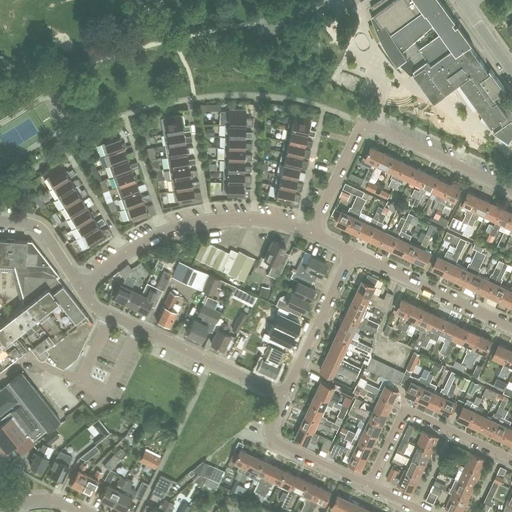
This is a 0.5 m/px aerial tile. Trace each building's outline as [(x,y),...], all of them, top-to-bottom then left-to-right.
[(388,34),(436,0),(379,0),(371,6),(375,13),(374,14),(371,16),(373,21),(374,22),(375,26),(377,29),(379,33),(382,39),(388,35),(388,34)] [(471,47),(470,45),(472,43),(459,24),(456,26),(453,22),(456,20),(441,0),(436,0),(388,34),(388,35),(382,39),(384,42),(389,51),(398,62),(404,58),(410,67),(414,73),(415,74),(429,93),(435,102),(446,93),(455,86),(473,111),(478,108),(483,114),(480,120),(491,125),(492,127),(500,121),(503,126),(494,133),(509,143),(511,138),(511,108),(509,108),(499,94),(505,89),(492,71),(490,72),(471,47)] [(252,117),(245,117),(245,114),(245,109),(229,109),(229,112),(220,112),(220,125),(225,125),(245,126),(247,126),(252,126),(252,117)] [(190,130),(189,124),(184,125),(183,115),(161,119),(163,135),(183,131),(190,130)] [(311,119),(295,115),(294,119),(290,118),(287,130),(306,134),(313,136),(315,131),(309,129),(311,119)] [(252,138),(252,132),(245,132),(245,126),(225,125),(225,137),(245,137),(252,138)] [(312,142),(305,140),(306,134),(287,130),(285,141),(304,145),(310,147),(312,142)] [(192,141),(191,136),(184,137),(183,131),(163,135),(165,146),(185,142),(192,141)] [(122,143),(120,137),(101,144),(106,156),(124,149),(126,148),(124,142),(122,143)] [(252,149),(252,143),(245,143),(245,137),(225,137),(224,148),(244,149),(252,149)] [(310,151),(303,149),(304,145),(285,141),(282,152),(302,156),(308,158),(310,151)] [(194,153),(193,147),(186,148),(185,142),(165,146),(167,157),(187,154),(194,153)] [(370,180),(371,177),(383,152),(379,150),(371,146),(366,158),(363,157),(360,164),(369,168),(360,186),(366,188),(370,180)] [(85,148),(79,152),(85,161),(91,157),(85,148)] [(244,149),(224,148),(224,159),(244,160),(251,160),(251,155),(244,154),(244,149)] [(128,159),(130,158),(135,157),(133,151),(126,154),(124,149),(106,156),(110,166),(128,159)] [(306,169),(308,162),(301,160),(302,156),(282,152),(280,163),(299,168),(306,169)] [(389,169),(394,157),(387,153),(387,154),(383,152),(371,177),(375,179),(379,172),(380,173),(383,167),(389,169)] [(196,164),(195,158),(188,159),(187,154),(167,157),(169,168),(189,165),(196,164)] [(393,187),(405,163),(401,161),(402,160),(394,157),(389,169),(394,172),(391,178),(392,179),(389,185),(393,187)] [(132,170),(139,167),(137,162),(130,165),(128,159),(110,166),(113,177),(132,170)] [(251,171),(251,166),(244,166),(244,160),(224,159),(224,171),(244,171),(251,171)] [(52,189),(69,178),(75,174),(72,170),(66,173),(61,164),(60,163),(47,172),(47,173),(49,176),(46,178),(52,189)] [(303,180),(305,173),(298,171),(299,168),(280,163),(277,174),(297,179),(303,180)] [(410,179),(416,167),(409,164),(405,163),(393,187),(398,190),(401,183),(402,183),(405,177),(410,179)] [(198,175),(197,170),(190,171),(189,165),(169,168),(171,179),(191,176),(198,175)] [(421,185),(427,173),(423,171),(423,170),(416,167),(410,179),(416,182),(416,183),(421,185)] [(132,170),(113,177),(117,188),(136,181),(138,180),(136,174),(134,175),(132,170)] [(245,183),(246,177),(244,177),(244,171),(224,171),(224,173),(228,173),(228,183),(243,183),(245,183)] [(423,193),(424,194),(428,187),(433,190),(439,178),(431,174),(431,175),(427,173),(421,185),(419,191),(416,198),(420,200),(423,193)] [(301,192),(303,184),(296,182),(297,179),(277,174),(275,185),(294,190),(301,192)] [(173,191),(193,187),(200,186),(199,181),(192,182),(191,176),(171,179),(173,191)] [(58,199),(78,186),(81,184),(78,179),(72,183),(69,178),(52,189),(58,199)] [(438,208),(449,183),(446,182),(446,181),(439,178),(433,190),(438,193),(435,199),(437,199),(434,206),(438,208)] [(379,184),(370,180),(366,188),(375,192),(379,184)] [(140,191),(147,189),(145,183),(138,186),(136,181),(117,188),(121,198),(140,191)] [(250,199),(251,189),(243,189),(243,183),(228,183),(223,182),(223,194),(238,194),(238,198),(250,199)] [(347,228),(361,197),(364,192),(345,183),(343,189),(357,195),(351,207),(350,207),(347,213),(341,210),(340,212),(338,218),(337,218),(335,223),(343,226),(347,228)] [(452,207),(461,188),(454,185),(453,185),(449,183),(438,208),(433,220),(437,222),(446,204),(452,207)] [(298,207),(300,195),(293,194),(294,190),(275,185),(274,187),(276,188),(274,197),(277,198),(277,200),(281,201),(282,199),(286,200),(285,204),(298,207)] [(64,208),(81,198),(87,194),(84,189),(81,191),(78,186),(58,199),(64,208)] [(202,201),(200,192),(194,193),(193,187),(173,191),(175,202),(189,199),(190,203),(202,201)] [(390,194),(382,190),(379,195),(388,199),(390,194)] [(140,191),(121,198),(125,209),(144,202),(151,199),(149,194),(142,196),(140,191)] [(350,195),(342,191),(340,197),(347,200),(350,195)] [(367,215),(360,212),(360,211),(365,199),(368,194),(364,192),(361,197),(347,228),(351,229),(351,230),(358,233),(364,221),(367,215)] [(463,234),(480,198),(476,196),(476,195),(468,192),(463,204),(468,207),(465,213),(467,214),(458,231),(463,234)] [(87,208),(93,204),(90,198),(83,201),(81,198),(64,208),(70,218),(87,208)] [(485,214),(491,202),(484,199),(480,198),(463,234),(469,237),(473,228),(473,225),(476,219),(477,219),(480,212),(485,214)] [(156,214),(153,205),(146,207),(144,202),(125,209),(129,219),(143,214),(144,218),(151,216),(156,214)] [(496,220),(502,208),(498,206),(491,202),(485,214),(491,217),(490,217),(496,220)] [(378,206),(373,218),(377,220),(381,213),(383,208),(378,206)] [(93,217),(95,216),(92,211),(90,212),(87,208),(70,218),(76,227),(93,217)] [(508,225),(511,215),(511,211),(506,209),(506,210),(502,208),(496,220),(493,225),(494,226),(490,233),(495,235),(498,228),(499,228),(500,230),(503,231),(505,231),(508,225)] [(334,209),(331,215),(337,218),(338,218),(340,212),(334,209)] [(380,244),(386,231),(381,229),(384,223),(382,222),(385,215),(381,213),(377,220),(369,238),(373,240),(373,241),(380,244)] [(402,254),(408,242),(412,235),(406,232),(414,215),(409,213),(406,219),(403,224),(400,231),(397,236),(392,248),(396,250),(395,251),(402,254)] [(82,237),(99,227),(105,223),(102,218),(96,222),(93,217),(76,227),(76,228),(82,237)] [(392,248),(397,236),(400,231),(403,224),(406,219),(402,217),(396,228),(394,228),(393,231),(387,228),(386,231),(380,244),(387,247),(388,246),(392,248)] [(377,220),(373,218),(372,218),(369,224),(364,221),(358,233),(365,237),(366,236),(369,238),(377,220)] [(425,265),(431,252),(425,250),(428,243),(427,243),(434,229),(437,231),(439,227),(431,224),(426,234),(422,241),(420,247),(420,246),(414,259),(418,261),(425,265)] [(108,240),(113,236),(108,228),(102,232),(99,227),(82,237),(83,239),(86,237),(91,245),(101,239),(103,243),(108,240)] [(458,244),(461,238),(448,232),(441,246),(448,249),(452,242),(457,244),(458,244)] [(0,266),(9,267),(9,258),(10,239),(3,239),(0,238),(0,266)] [(455,279),(460,266),(456,264),(459,258),(458,257),(461,251),(462,251),(467,241),(461,238),(458,244),(457,244),(453,253),(444,273),(448,275),(455,279)] [(16,268),(25,268),(27,240),(10,239),(9,258),(9,267),(16,268)] [(268,275),(277,279),(289,254),(283,252),(286,247),(272,240),(264,259),(273,263),(268,275)] [(254,259),(239,251),(238,253),(231,249),(229,253),(203,241),(195,258),(243,281),(254,259)] [(414,259),(420,246),(414,244),(408,242),(402,254),(410,258),(410,257),(414,259)] [(178,244),(177,243),(174,248),(180,251),(182,245),(181,245),(178,244)] [(466,283),(481,252),(482,252),(484,248),(475,244),(473,248),(477,250),(471,264),(469,263),(466,269),(460,266),(455,279),(462,282),(462,281),(466,283)] [(453,253),(447,251),(444,258),(438,256),(432,268),(440,272),(440,271),(444,273),(453,253)] [(477,289),(483,277),(478,275),(481,268),(480,268),(486,254),(482,252),(481,252),(466,283),(470,285),(470,286),(477,289)] [(321,276),(327,264),(310,256),(306,264),(300,261),(295,273),(306,278),(307,278),(311,271),(321,276)] [(489,294),(503,262),(499,260),(493,274),(492,273),(488,280),(483,277),(477,289),(484,293),(485,292),(489,294)] [(133,271),(130,276),(136,279),(143,264),(141,262),(131,269),(133,271)] [(172,277),(202,290),(209,275),(179,262),(172,277)] [(499,300),(505,288),(500,285),(503,279),(502,278),(508,264),(503,262),(489,294),(492,296),(499,300)] [(136,279),(133,284),(139,286),(142,279),(140,278),(148,272),(143,264),(136,279)] [(0,371),(29,349),(31,348),(38,357),(63,369),(77,358),(94,324),(73,297),(57,277),(51,270),(25,268),(16,268),(23,302),(25,305),(7,319),(0,324),(0,371)] [(146,313),(152,299),(153,299),(152,299),(157,288),(163,290),(170,273),(163,270),(156,287),(146,283),(141,294),(135,308),(146,313)] [(315,289),(303,284),(306,278),(295,273),(293,272),(290,278),(298,281),(292,292),(308,300),(310,301),(311,299),(314,298),(316,294),(315,291),(315,289)] [(382,288),(375,285),(379,278),(368,273),(365,281),(363,280),(360,288),(358,292),(377,300),(388,306),(394,294),(387,292),(384,298),(379,296),(379,295),(382,288)] [(120,284),(114,298),(125,303),(131,289),(133,284),(136,279),(130,276),(128,275),(126,280),(125,279),(122,285),(120,284)] [(209,275),(202,290),(213,295),(217,287),(222,290),(223,287),(226,282),(209,275)] [(236,287),(226,282),(223,287),(234,292),(236,287)] [(511,304),(511,301),(511,287),(511,290),(505,288),(499,300),(507,303),(511,304)] [(135,308),(141,294),(131,289),(125,303),(135,308)] [(306,305),(308,300),(292,292),(291,291),(286,303),(278,299),(276,306),(279,307),(288,311),(291,306),(303,311),(305,311),(307,306),(306,305)] [(156,320),(171,327),(177,312),(171,309),(178,295),(170,292),(163,305),(156,320)] [(388,306),(377,300),(358,292),(357,296),(356,295),(356,296),(353,295),(351,300),(352,302),(353,302),(353,303),(365,308),(367,303),(368,303),(374,306),(374,305),(376,306),(386,310),(388,306)] [(205,321),(204,324),(208,326),(206,330),(211,333),(220,313),(214,310),(217,303),(206,298),(203,305),(198,314),(206,318),(205,321)] [(402,329),(406,322),(405,322),(408,316),(408,317),(414,305),(410,303),(410,302),(403,299),(397,311),(403,313),(400,320),(401,320),(397,327),(402,329)] [(365,316),(367,310),(365,309),(365,308),(353,303),(352,303),(351,302),(349,303),(346,308),(350,310),(348,314),(378,328),(380,324),(368,318),(368,317),(365,316)] [(417,327),(425,309),(418,306),(414,305),(408,317),(414,319),(412,324),(417,327)] [(274,324),(274,325),(294,334),(293,334),(294,335),(300,323),(286,317),(288,311),(279,307),(276,313),(279,314),(274,324)] [(422,344),(436,315),(432,313),(432,312),(425,309),(417,327),(416,328),(421,330),(419,333),(421,334),(420,337),(419,337),(416,344),(412,342),(410,346),(419,350),(422,344)] [(247,315),(242,312),(232,329),(237,332),(242,324),(247,315)] [(375,333),(378,328),(348,314),(346,318),(343,316),(340,322),(341,324),(342,325),(355,331),(358,332),(360,327),(364,329),(365,328),(375,333)] [(442,331),(447,319),(440,316),(440,317),(436,315),(422,344),(426,346),(431,337),(437,340),(441,331),(442,331)] [(201,341),(206,330),(208,326),(204,324),(194,319),(187,334),(201,341)] [(447,334),(444,340),(445,341),(440,352),(445,354),(458,326),(454,324),(455,323),(447,319),(442,331),(447,334)] [(410,324),(406,322),(402,329),(398,338),(402,340),(410,324)] [(211,343),(224,349),(230,335),(224,332),(227,325),(222,323),(219,330),(218,329),(211,343)] [(293,334),(294,334),(274,325),(274,324),(272,323),(267,334),(264,332),(261,338),(273,344),(275,339),(288,345),(293,334)] [(394,327),(389,324),(385,333),(390,336),(394,327)] [(352,336),(355,331),(342,325),(339,332),(339,333),(338,336),(350,342),(355,344),(362,348),(372,352),(372,347),(358,341),(358,339),(352,336)] [(464,342),(470,330),(462,327),(458,326),(445,354),(449,356),(454,345),(455,346),(458,340),(459,340),(464,342)] [(466,367),(480,336),(476,334),(477,333),(470,330),(464,342),(470,345),(467,351),(467,352),(461,364),(466,367)] [(347,348),(350,342),(338,336),(336,340),(335,340),(332,347),(344,353),(347,347),(347,348)] [(487,353),(492,341),(485,337),(485,338),(480,336),(466,367),(470,368),(476,356),(478,357),(481,350),(487,353)] [(505,362),(510,350),(507,348),(500,344),(494,356),(500,359),(499,360),(505,362)] [(275,378),(281,364),(280,364),(285,352),(269,345),(263,356),(256,369),(275,378)] [(342,358),(344,353),(332,347),(329,354),(329,355),(327,359),(359,373),(362,367),(342,358)] [(420,353),(415,351),(407,369),(412,372),(420,353)] [(373,371),(378,360),(373,357),(367,369),(373,371)] [(359,373),(327,359),(326,363),(325,362),(325,363),(323,363),(322,363),(320,367),(320,368),(322,369),(334,375),(336,369),(357,379),(359,373)] [(378,374),(384,362),(378,360),(373,371),(378,374)] [(446,366),(435,360),(432,366),(443,371),(446,366)] [(384,376),(389,365),(384,362),(378,374),(384,376)] [(389,379),(395,367),(389,365),(384,376),(389,379)] [(494,373),(499,375),(502,368),(498,365),(494,373)] [(395,381),(400,370),(395,367),(389,379),(395,381)] [(400,384),(405,372),(400,370),(395,381),(400,384)] [(440,409),(452,384),(456,373),(452,371),(444,389),(443,388),(440,395),(434,392),(429,404),(436,408),(436,407),(440,409)] [(34,441),(60,420),(22,372),(10,382),(6,385),(0,389),(0,413),(11,405),(14,409),(10,412),(13,415),(27,433),(34,441)] [(429,404),(434,392),(429,389),(432,383),(430,382),(434,375),(429,373),(427,379),(418,398),(422,400),(422,401),(429,404)] [(427,379),(421,376),(420,379),(414,376),(406,393),(414,397),(414,396),(418,398),(427,379)] [(471,380),(463,376),(458,387),(465,391),(471,380)] [(497,379),(494,385),(504,390),(506,386),(507,383),(497,379)] [(336,389),(334,388),(335,386),(323,380),(322,381),(321,381),(320,381),(318,386),(318,387),(319,387),(319,389),(320,389),(318,393),(338,402),(341,397),(334,393),(336,389)] [(479,384),(472,381),(468,390),(474,393),(479,384)] [(396,398),(399,390),(387,385),(384,391),(367,382),(364,388),(368,389),(368,390),(393,402),(395,398),(396,398)] [(46,394),(55,387),(52,384),(43,390),(46,394)] [(451,415),(457,402),(451,400),(454,394),(452,393),(456,386),(452,384),(440,409),(444,411),(451,415)] [(511,388),(506,386),(504,390),(503,392),(511,396),(511,388)] [(356,393),(343,387),(340,393),(353,399),(356,393)] [(497,397),(498,393),(486,387),(483,395),(494,400),(496,396),(497,397)] [(388,413),(392,406),(391,406),(393,402),(368,390),(366,394),(373,397),(372,399),(379,402),(376,408),(388,413)] [(229,415),(223,411),(220,416),(236,427),(254,400),(244,393),(229,415)] [(343,404),(338,402),(318,393),(316,397),(315,397),(312,404),(324,409),(326,403),(333,406),(333,405),(341,409),(343,404)] [(493,434),(505,409),(504,408),(509,398),(498,393),(497,397),(503,399),(497,414),(495,413),(492,419),(487,417),(481,429),(488,432),(493,434)] [(385,420),(388,413),(376,408),(374,413),(367,410),(366,411),(359,407),(362,400),(356,398),(351,409),(382,424),(384,420),(385,420)] [(478,408),(476,408),(471,405),(471,404),(467,402),(459,418),(466,422),(467,421),(471,423),(478,408)] [(322,416),(322,414),(324,409),(312,404),(308,411),(309,411),(307,415),(319,421),(323,423),(331,426),(332,427),(338,430),(340,425),(326,419),(327,418),(322,416)] [(341,409),(337,416),(343,419),(349,407),(343,404),(341,409)] [(481,429),(487,417),(481,414),(482,414),(481,414),(484,408),(478,405),(476,408),(478,408),(471,423),(474,425),(474,426),(481,429)] [(378,435),(381,428),(380,428),(382,424),(351,409),(349,413),(362,419),(361,421),(364,422),(362,428),(378,435)] [(504,440),(509,428),(509,427),(511,421),(505,418),(508,411),(505,409),(493,434),(497,436),(504,440)] [(205,413),(201,418),(212,425),(215,420),(205,413)] [(14,447),(20,456),(34,444),(35,443),(34,441),(27,433),(13,415),(0,425),(0,450),(1,450),(6,455),(10,452),(10,451),(14,447)] [(314,430),(316,425),(317,426),(319,421),(307,415),(305,419),(303,418),(301,423),(300,425),(301,426),(314,432),(315,431),(314,430)] [(323,423),(321,428),(329,432),(331,426),(323,423)] [(415,427),(410,424),(403,438),(408,440),(415,427)] [(333,441),(319,435),(314,432),(301,426),(302,427),(300,430),(299,430),(296,437),(308,443),(310,443),(312,438),(317,441),(318,439),(324,442),(321,449),(328,452),(333,441)] [(377,442),(379,438),(378,437),(377,436),(378,435),(362,428),(359,426),(356,433),(349,430),(348,430),(347,434),(354,437),(360,440),(372,446),(373,442),(374,443),(375,442),(376,442),(377,442)] [(54,431),(45,438),(49,443),(58,436),(54,431)] [(438,438),(424,431),(418,444),(432,451),(438,438)] [(102,440),(98,435),(75,453),(79,458),(102,440)] [(124,438),(121,440),(124,443),(126,442),(129,445),(133,442),(132,442),(126,435),(124,438)] [(367,457),(371,450),(370,450),(372,446),(360,440),(357,446),(358,446),(356,451),(355,451),(354,451),(366,457),(367,457)] [(365,461),(365,460),(366,457),(354,451),(355,451),(342,445),(336,442),(331,454),(337,457),(340,450),(347,453),(346,455),(353,458),(350,463),(362,469),(365,461)] [(32,462),(30,466),(41,471),(46,461),(47,459),(43,457),(48,446),(43,443),(41,448),(39,446),(35,453),(34,452),(31,458),(33,459),(32,462)] [(426,465),(432,451),(418,444),(411,458),(426,465)] [(400,445),(397,451),(403,454),(406,448),(400,445)] [(99,451),(95,446),(80,458),(86,461),(99,451)] [(145,450),(140,460),(147,464),(154,467),(159,457),(152,454),(145,450)] [(238,483),(245,467),(251,455),(247,454),(247,453),(241,450),(239,453),(234,451),(229,461),(239,466),(236,471),(238,471),(234,481),(238,483)] [(69,456),(59,452),(50,467),(54,469),(51,475),(62,480),(69,466),(65,464),(69,456)] [(396,452),(393,458),(408,465),(410,460),(411,459),(396,452)] [(480,474),(487,460),(472,453),(466,467),(480,474)] [(114,455),(103,467),(111,470),(121,458),(114,455)] [(257,472),(262,460),(255,456),(255,457),(251,455),(245,467),(238,483),(243,485),(247,476),(248,476),(251,469),(257,472)] [(420,478),(426,465),(411,458),(411,459),(410,460),(408,465),(405,471),(420,478)] [(260,494),(260,493),(273,466),(269,464),(270,463),(262,460),(257,472),(262,474),(254,491),(260,494)] [(204,476),(209,464),(202,461),(192,470),(199,473),(204,476)] [(474,487),(480,474),(466,467),(458,463),(456,467),(459,469),(455,478),(456,479),(474,487)] [(71,484),(81,489),(87,476),(83,473),(86,466),(82,464),(78,471),(71,484)] [(209,478),(214,467),(209,464),(204,476),(209,478)] [(133,481),(142,468),(137,465),(128,477),(133,481)] [(279,482),(285,470),(278,467),(277,468),(273,466),(260,493),(260,494),(257,500),(261,502),(265,495),(270,485),(271,486),(274,480),(279,482)] [(214,480),(219,469),(218,468),(214,467),(209,478),(214,480)] [(398,471),(393,468),(387,479),(393,482),(398,471)] [(220,483),(224,472),(225,471),(219,469),(214,480),(220,483)] [(110,482),(115,472),(111,470),(108,474),(104,480),(110,482)] [(290,488),(296,476),(292,474),(285,470),(279,482),(284,484),(283,485),(290,488)] [(97,481),(96,481),(100,473),(96,471),(92,478),(87,476),(81,489),(91,494),(97,481)] [(413,492),(420,478),(405,471),(399,485),(413,492)] [(172,480),(161,474),(152,492),(163,498),(172,480)] [(504,478),(497,475),(494,480),(501,484),(504,478)] [(302,493),(307,481),(300,477),(300,478),(296,476),(290,488),(287,494),(284,502),(284,501),(281,507),(287,509),(292,498),(293,498),(296,490),(302,493)] [(125,511),(131,497),(126,494),(128,489),(125,488),(129,480),(125,478),(121,486),(119,491),(112,504),(125,511)] [(468,501),(474,487),(456,479),(449,492),(453,494),(468,501)] [(134,497),(141,501),(149,484),(142,481),(134,497)] [(300,511),(306,511),(318,487),(314,485),(315,484),(307,481),(302,493),(307,495),(304,502),(305,503),(300,511)] [(112,504),(119,491),(121,486),(117,484),(115,489),(106,485),(100,498),(112,504)] [(440,496),(443,490),(434,486),(432,492),(440,496)] [(322,489),(318,487),(306,511),(312,511),(314,507),(315,508),(319,501),(324,503),(329,491),(322,488),(322,489)] [(287,494),(283,492),(279,499),(284,501),(284,502),(287,494)] [(456,511),(462,511),(468,501),(453,494),(447,508),(456,511)] [(488,494),(484,503),(492,507),(495,501),(492,500),(493,496),(488,494)] [(343,511),(348,501),(345,499),(345,498),(337,495),(330,509),(336,511),(335,511),(343,511)] [(149,511),(163,511),(169,501),(164,499),(161,505),(159,504),(157,509),(152,507),(149,511)] [(163,511),(170,511),(172,508),(171,507),(173,503),(169,501),(163,511)] [(356,511),(360,506),(353,502),(352,503),(348,501),(343,511),(356,511)] [(186,511),(190,506),(184,503),(178,511),(186,511)]
